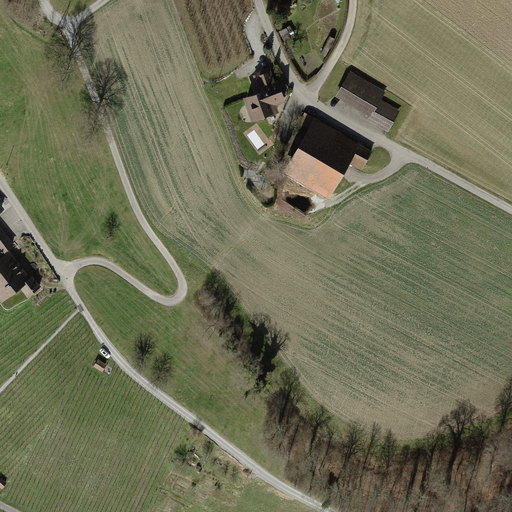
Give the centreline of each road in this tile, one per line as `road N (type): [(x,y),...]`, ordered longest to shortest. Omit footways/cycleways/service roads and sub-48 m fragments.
road 1 (track): [(94,0),(62,21),(135,201),(185,292),(167,299),(100,258),(63,274),(109,347),(251,469),(330,511)]
road 2 (unclassified): [(253,0),(305,92),(511,209)]
